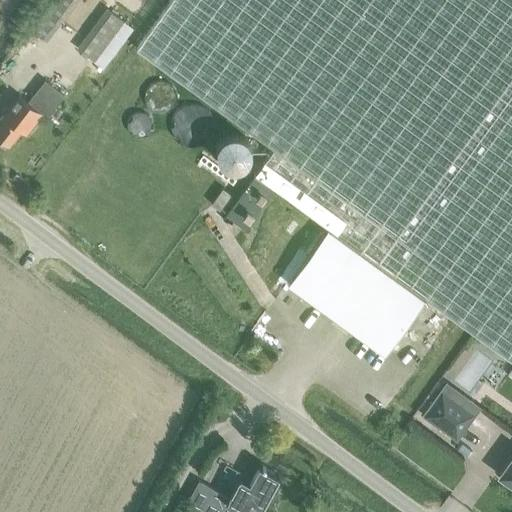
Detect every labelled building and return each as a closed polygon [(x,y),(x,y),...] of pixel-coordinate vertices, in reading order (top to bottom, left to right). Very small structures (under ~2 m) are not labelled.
[(57,0),(53,9),(59,12),(56,17),(64,21),(75,0),(57,0)] [(273,146),(254,172),(224,213),(245,228),(274,187),(328,226),(287,282),(384,353),(425,296),(511,359),(511,0),(169,0),(135,47),(273,146)] [(105,7),(76,48),(94,61),(123,20),(105,7)] [(19,94),(0,117),(0,138),(8,144),(20,129),(25,134),(42,113),(47,117),(64,94),(44,79),(27,101),(19,94)] [(211,125),(211,124),(210,117),(208,113),(205,110),(201,107),(198,106),(194,105),(190,105),(183,107),(177,111),(173,117),(172,124),(173,131),(177,137),(183,142),(190,144),(194,144),(198,143),(201,141),(205,138),(209,132),(211,125)] [(250,150),(250,149),(249,143),(246,138),(242,134),(235,132),(231,132),(227,133),(222,136),(217,142),(216,148),(217,155),(220,160),(224,164),(227,165),(232,166),(239,165),(242,164),(245,161),(249,156),(250,150)] [(222,186),(210,203),(219,209),(231,193),(222,186)] [(441,390),(423,414),(456,437),(473,413),(441,390)] [(511,455),(499,474),(511,483),(511,455)] [(186,501),(200,509),(200,510),(202,511),(266,511),(267,510),(261,507),(278,476),(259,465),(253,476),(237,476),(236,493),(231,491),(228,496),(198,480),(186,501)]
